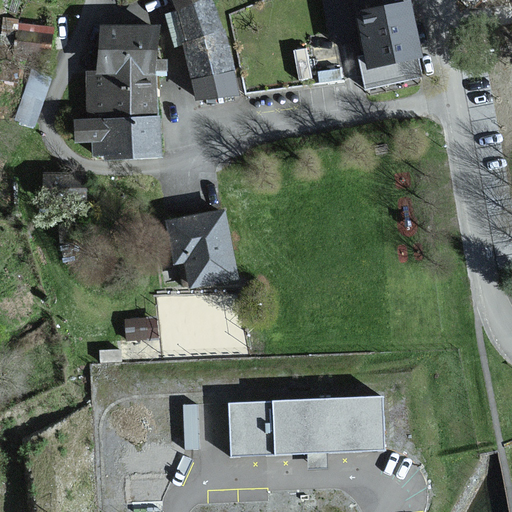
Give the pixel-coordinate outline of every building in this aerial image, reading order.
[(171,0),(175,10),(195,0),(171,0)] [(195,0),(175,10),(183,39),(225,25),(215,0),(195,0)] [(357,0),(360,10),(407,0),(357,0)] [(372,68),(424,57),(412,0),(407,0),(360,10),(372,68)] [(0,17),(0,39),(55,39),(54,16),(0,17)] [(99,22),(100,68),(157,67),(164,67),(163,22),(99,22)] [(183,39),(193,82),(235,68),(225,25),(183,39)] [(85,68),(85,114),(157,114),(157,67),(100,68),(85,68)] [(235,68),(193,82),(195,96),(239,91),(235,68)] [(89,142),(90,159),(166,158),(165,114),(157,114),(85,114),(73,115),(73,142),(89,142)] [(240,279),(228,206),(162,217),(170,265),(186,262),(191,287),(240,279)] [(126,334),(148,331),(145,311),(124,314),(126,334)] [(230,394),(231,450),(389,447),(388,391),(230,394)]
